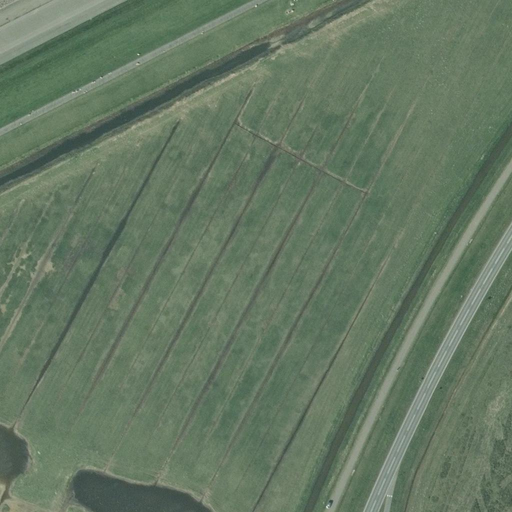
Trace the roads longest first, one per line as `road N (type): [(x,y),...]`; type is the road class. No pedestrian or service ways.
road 1 (unclassified): [(328,511),(402,349),(511,163)]
road 2 (trunk): [(370,511),(416,409),(511,237)]
